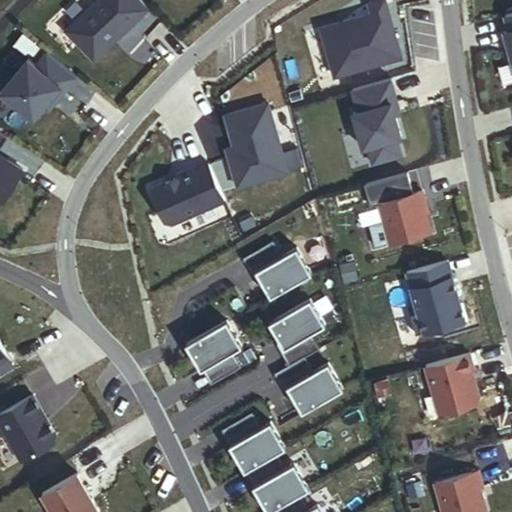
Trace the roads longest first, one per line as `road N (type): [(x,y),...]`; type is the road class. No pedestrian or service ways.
road 1 (residential): [(261,0),(179,68),(92,168),(69,220),(67,270),(78,311)]
road 2 (residential): [(511,325),(479,197),(449,0)]
road 3 (residential): [(78,311),(139,383),(201,511)]
